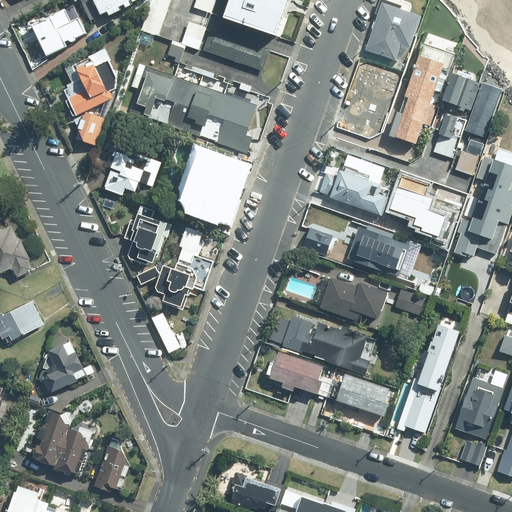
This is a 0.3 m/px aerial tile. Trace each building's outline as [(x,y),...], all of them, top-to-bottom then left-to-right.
[(86,0),(83,2),(91,20),(109,12),(111,16),(123,10),(121,6),(125,4),(127,8),(135,4),(134,2),(137,0),(86,0)] [(160,35),(171,0),(152,0),(143,29),(160,35)] [(172,0),(160,35),(182,42),(195,0),(172,0)] [(216,0),(197,0),(195,7),(212,13),(216,0)] [(278,36),(290,0),(232,0),(227,18),(278,36)] [(410,47),(421,14),(382,1),(366,49),(399,60),(410,47)] [(68,46),(67,43),(88,33),(80,18),(72,22),(66,9),(51,16),(52,17),(34,25),(48,56),(68,46)] [(206,27),(190,21),(182,42),(199,48),(206,27)] [(212,28),(205,49),(264,71),(272,49),(212,28)] [(142,29),(137,42),(151,47),(156,34),(142,29)] [(169,55),(177,57),(175,62),(180,63),(187,45),(174,41),(169,55)] [(114,98),(111,91),(122,86),(104,49),(90,56),(90,58),(78,64),(77,63),(66,68),(73,83),(68,86),(69,88),(66,90),(77,115),(114,98)] [(430,103),(445,61),(420,52),(405,95),(430,103)] [(364,62),(359,77),(388,86),(393,72),(364,62)] [(255,103),(147,66),(131,110),(239,148),(255,103)] [(482,81),(453,70),(443,98),(472,108),(482,81)] [(358,78),(351,99),(375,107),(382,86),(358,78)] [(503,88),(483,81),(466,129),(486,136),(503,88)] [(97,145),(106,118),(88,112),(78,139),(97,145)] [(461,136),(467,119),(447,112),(434,151),(451,157),(459,135),(461,136)] [(400,113),(393,133),(417,141),(424,121),(400,113)] [(485,143),(471,138),(467,150),(481,155),(485,143)] [(161,161),(116,148),(104,189),(125,195),(129,179),(154,186),(161,161)] [(242,164),(193,149),(173,210),(221,226),(242,164)] [(480,156),(463,150),(456,168),(473,174),(480,156)] [(385,168),(346,153),(329,200),(387,221),(399,187),(380,180),(385,168)] [(511,217),(511,200),(477,188),(456,245),(480,253),(485,239),(502,245),(511,217)] [(458,208),(403,190),(394,218),(448,236),(458,208)] [(173,219),(143,209),(127,256),(157,266),(173,219)] [(339,228),(314,218),(303,246),(329,256),(339,228)] [(38,269),(10,222),(1,228),(0,226),(0,274),(11,268),(18,281),(38,269)] [(205,231),(186,225),(175,260),(194,266),(205,231)] [(420,248),(360,225),(348,256),(408,278),(420,248)] [(347,255),(332,254),(331,262),(346,263),(347,255)] [(198,273),(167,262),(155,296),(186,307),(198,273)] [(156,267),(138,275),(141,284),(160,275),(156,267)] [(387,294),(331,275),(319,311),(375,329),(387,294)] [(45,325),(33,300),(0,316),(0,327),(7,343),(45,325)] [(368,336),(285,308),(273,343),(366,375),(372,361),(361,357),(368,336)] [(430,352),(423,350),(398,421),(424,431),(460,330),(440,323),(430,352)] [(41,381),(46,394),(96,373),(91,361),(84,364),(72,336),(50,345),(58,363),(44,368),(48,378),(41,381)] [(48,344),(37,340),(32,352),(43,356),(48,344)] [(338,371),(280,351),(270,379),(328,399),(338,371)] [(395,390),(343,373),(334,401),(386,417),(395,390)] [(507,389),(472,376),(453,428),(488,440),(507,389)] [(511,385),(503,410),(511,412),(511,429),(499,468),(511,472),(511,385)] [(71,416),(47,407),(28,458),(78,476),(94,431),(69,422),(71,416)] [(481,466),(488,443),(468,436),(460,459),(481,466)] [(127,442),(113,437),(96,482),(125,492),(136,462),(122,457),(127,442)] [(262,511),(275,511),(285,485),(233,468),(223,499),(262,511)] [(50,496),(19,485),(9,511),(61,511),(46,506),(50,496)] [(344,511),(346,507),(300,493),(294,511),(344,511)]
